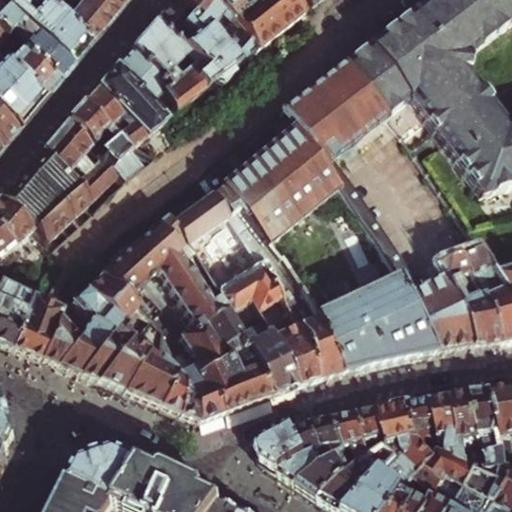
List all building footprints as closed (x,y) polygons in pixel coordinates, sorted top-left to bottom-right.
[(0,0),(0,8),(5,13),(68,76),(79,63),(86,55),(60,30),(30,0),(0,0)] [(60,30),(86,55),(107,30),(125,10),(113,0),(70,0),(79,7),(60,30)] [(113,0),(125,10),(130,0),(113,0)] [(174,0),(168,10),(231,75),(253,58),(228,31),(212,47),(203,38),(220,23),(196,0),(174,0)] [(196,0),(220,23),(228,31),(253,58),(303,19),(288,0),(196,0)] [(296,0),(310,16),(329,0),(296,0)] [(511,128),(504,131),(466,79),(469,61),(511,28),(511,0),(436,0),(340,73),(380,129),(402,112),(475,207),(511,198),(511,128)] [(161,18),(148,32),(208,93),(196,103),(210,117),(226,104),(222,99),(218,102),(216,100),(223,95),(215,87),(231,75),(168,10),(161,18)] [(10,47),(54,92),(64,81),(68,76),(5,13),(0,18),(0,37),(5,42),(12,35),(24,48),(21,51),(13,43),(10,47)] [(138,44),(124,59),(163,98),(156,106),(186,140),(199,129),(212,119),(210,117),(196,103),(208,93),(148,32),(138,44)] [(0,67),(41,107),(50,97),(54,92),(10,47),(5,42),(0,37),(0,67)] [(119,65),(110,74),(175,149),(186,140),(156,106),(163,98),(124,59),(119,65)] [(0,122),(16,138),(30,121),(41,107),(0,67),(0,122)] [(329,81),(303,101),(311,111),(285,131),(316,177),(331,166),(329,163),(350,147),(352,150),(380,129),(340,73),(329,81)] [(103,82),(92,95),(152,159),(156,162),(175,149),(110,74),(103,82)] [(88,99),(78,111),(137,172),(152,159),(92,95),(88,99)] [(72,117),(63,127),(89,154),(95,160),(116,182),(121,187),(137,172),(78,111),(72,117)] [(0,153),(2,155),(11,144),(16,138),(0,122),(0,153)] [(48,144),(36,157),(62,184),(89,154),(63,127),(48,144)] [(267,154),(211,199),(228,224),(261,275),(278,307),(281,311),(292,334),(315,389),(325,386),(337,383),(310,326),(281,264),(279,264),(268,251),(332,201),(316,177),(285,131),(280,134),(284,141),(267,154)] [(29,165),(20,175),(71,225),(85,210),(70,193),(62,184),(36,157),(29,165)] [(94,165),(70,193),(85,210),(94,219),(104,209),(96,201),(116,182),(95,160),(92,163),(94,165)] [(7,190),(0,197),(0,206),(31,235),(45,250),(71,225),(20,175),(7,190)] [(211,199),(169,231),(186,257),(196,249),(228,224),(211,199)] [(0,240),(14,254),(21,247),(39,263),(49,255),(45,250),(31,235),(0,206),(0,240)] [(169,231),(163,222),(157,227),(151,231),(193,283),(200,278),(186,257),(169,231)] [(261,275),(228,224),(196,249),(224,288),(224,294),(261,275)] [(151,231),(92,284),(131,318),(139,312),(129,296),(152,275),(193,333),(175,341),(197,372),(193,375),(191,375),(182,359),(170,366),(155,339),(153,366),(168,377),(177,384),(182,387),(195,431),(217,422),(219,421),(199,375),(225,362),(219,353),(202,329),(218,320),(213,313),(193,283),(151,231)] [(0,271),(2,269),(0,267),(0,261),(1,260),(16,274),(27,266),(14,254),(0,240),(0,271)] [(224,294),(224,288),(196,249),(186,257),(200,278),(224,311),(228,316),(245,307),(293,396),(305,392),(315,389),(292,334),(281,311),(275,315),(279,323),(285,331),(275,336),(265,314),(278,307),(261,275),(224,294)] [(511,320),(486,279),(472,257),(430,274),(436,285),(470,352),(479,351),(511,346),(511,320)] [(511,272),(486,279),(511,320),(511,272)] [(92,284),(84,278),(66,298),(75,303),(103,318),(123,329),(126,330),(138,333),(147,341),(148,349),(118,400),(131,405),(151,414),(156,416),(168,377),(153,366),(155,339),(131,318),(92,284)] [(470,352),(436,285),(397,303),(430,361),(449,357),(470,352)] [(397,303),(388,286),(310,326),(337,383),(377,373),(430,361),(397,303)] [(0,290),(0,354),(9,358),(29,303),(0,290)] [(32,297),(29,303),(57,314),(60,308),(32,297)] [(29,303),(9,358),(23,363),(38,368),(39,366),(57,314),(29,303)] [(56,372),(55,375),(66,379),(76,383),(109,336),(96,331),(103,318),(75,303),(63,316),(62,317),(61,322),(62,323),(65,322),(67,321),(68,319),(85,326),(73,345),(59,367),(56,372)] [(213,313),(218,320),(202,329),(219,353),(232,346),(238,356),(243,353),(253,373),(268,404),(280,400),(293,396),(245,307),(228,316),(224,311),(219,313),(217,311),(213,313)] [(39,366),(38,368),(43,370),(46,372),(55,375),(56,372),(59,367),(73,345),(64,339),(57,333),(61,322),(62,317),(57,314),(39,366)] [(109,336),(76,383),(81,385),(86,387),(94,390),(130,341),(120,333),(123,329),(103,318),(96,331),(109,336)] [(130,341),(94,390),(105,395),(118,400),(148,349),(147,341),(138,333),(126,330),(123,329),(120,333),(130,341)] [(219,353),(225,362),(199,375),(219,421),(246,411),(268,404),(253,373),(243,353),(238,356),(232,346),(219,353)] [(167,420),(175,423),(177,384),(168,377),(156,416),(167,420)] [(195,431),(182,387),(177,384),(175,423),(184,427),(195,431)] [(511,400),(494,404),(504,454),(511,452),(511,400)] [(504,454),(494,404),(482,405),(472,407),(489,483),(494,486),(493,480),(503,481),(503,484),(501,487),(501,491),(508,496),(511,498),(509,479),(508,474),(504,454)] [(489,483),(472,407),(463,409),(450,411),(467,472),(481,479),(489,483)] [(0,460),(9,464),(16,450),(8,426),(3,410),(0,408),(0,460)] [(467,472),(450,411),(441,412),(430,414),(437,440),(438,446),(440,455),(441,457),(441,463),(467,472)] [(437,440),(430,414),(419,416),(409,418),(416,452),(420,451),(433,447),(431,442),(437,440)] [(416,452),(409,418),(393,420),(377,423),(390,458),(389,459),(396,465),(409,462),(410,467),(413,464),(411,452),(416,452)] [(390,458),(377,423),(368,425),(358,427),(374,467),(376,465),(389,459),(390,458)] [(374,467),(358,427),(347,429),(333,432),(346,460),(353,456),(367,473),(374,467)] [(346,460),(333,432),(323,434),(310,437),(326,463),(335,462),(345,461),(346,460)] [(326,463),(310,437),(301,440),(291,443),(308,471),(326,463)] [(308,471),(291,443),(284,447),(264,457),(260,461),(259,465),(259,470),(262,474),(263,475),(272,481),(280,486),(308,471)] [(436,469),(420,451),(416,452),(411,452),(413,464),(410,467),(400,470),(360,511),(400,511),(415,490),(418,492),(430,477),(436,469)] [(341,471),(296,497),(312,507),(318,511),(322,511),(367,473),(353,456),(346,460),(345,461),(335,462),(341,471)] [(367,473),(322,511),(360,511),(400,470),(396,465),(389,459),(376,465),(374,467),(367,473)] [(0,481),(9,464),(0,460),(0,481)] [(308,471),(280,486),(289,492),(296,497),(341,471),(335,462),(326,463),(308,471)] [(467,472),(441,463),(436,469),(430,477),(446,490),(433,511),(460,511),(481,479),(467,472)] [(118,511),(140,476),(129,472),(116,466),(77,479),(69,495),(60,511),(118,511)] [(222,511),(182,494),(153,482),(140,476),(118,511),(222,511)] [(433,511),(446,490),(430,477),(418,492),(427,498),(417,511),(433,511)] [(481,479),(460,511),(496,511),(508,496),(501,491),(494,486),(489,483),(481,479)] [(417,511),(427,498),(418,492),(415,490),(400,511),(417,511)] [(511,511),(511,499),(511,498),(508,496),(496,511),(511,511)]
